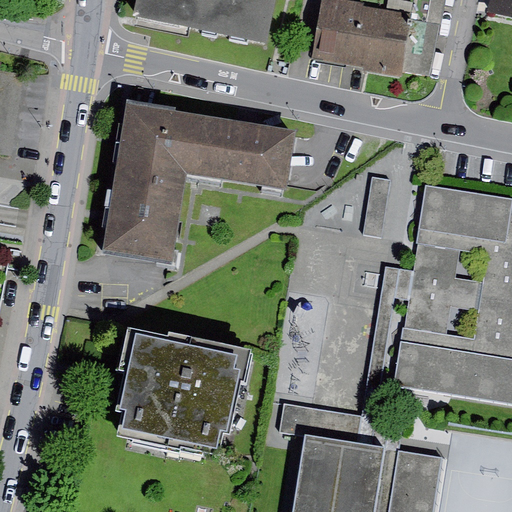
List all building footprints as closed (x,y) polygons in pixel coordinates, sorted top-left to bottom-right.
[(136,0),(134,10),(267,39),(275,0),(136,0)] [(361,0),(322,0),(312,56),(403,72),(403,70),(431,75),(440,23),(412,18),(413,13),(363,4),(364,0),(361,0)] [(412,18),(440,23),(444,0),(361,0),(364,0),(363,4),(413,13),(412,18)] [(511,0),(492,0),(487,22),(511,27),(511,0)] [(26,74),(0,69),(0,153),(12,156),(26,74)] [(176,104),(128,96),(121,138),(109,216),(104,248),(174,259),(189,171),(288,187),(298,126),(257,120),(176,107),(176,104)] [(391,179),(373,177),(364,234),(382,237),(391,179)] [(511,199),(428,186),(418,245),(459,251),(487,256),(483,282),(479,310),(474,338),(448,333),(403,326),(394,384),(511,403),(511,199)] [(357,442),(401,450),(405,423),(375,418),(395,297),(409,300),(403,326),(448,333),(453,306),(479,310),(483,282),(455,278),(459,251),(418,245),(415,271),(386,266),(361,416),(357,442)] [(250,347),(128,322),(119,366),(126,368),(123,380),(118,404),(127,406),(122,429),(217,449),(222,424),(229,425),(240,374),(244,375),(250,347)] [(361,416),(285,405),(281,431),(303,435),(291,511),(434,511),(443,455),(401,450),(357,442),(361,416)]
